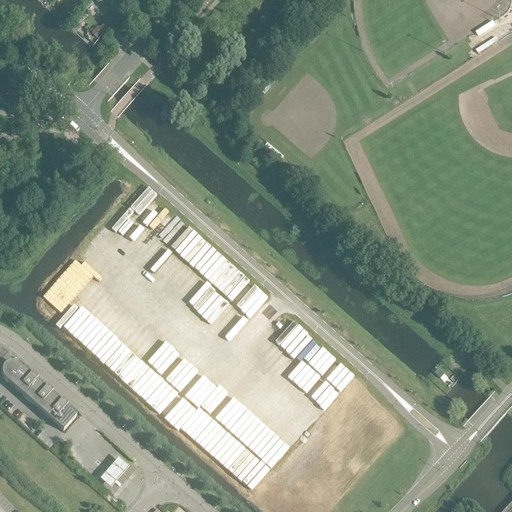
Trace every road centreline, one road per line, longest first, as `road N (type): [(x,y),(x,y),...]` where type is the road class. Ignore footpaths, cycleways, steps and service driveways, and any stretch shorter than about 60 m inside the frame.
road 1 (tertiary): [(80,114),(398,398)]
road 2 (unclassified): [(0,335),(170,482)]
road 3 (tertiary): [(80,114),(181,0)]
